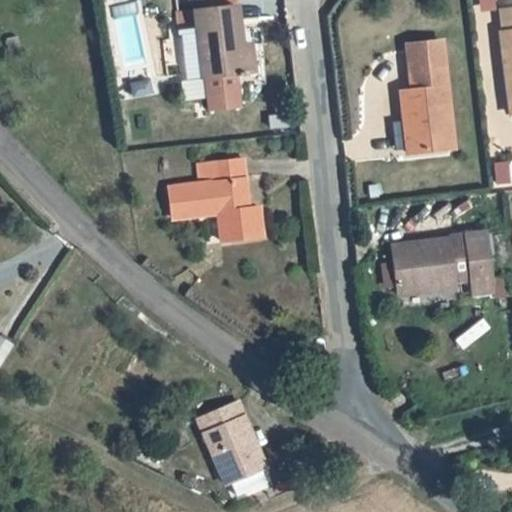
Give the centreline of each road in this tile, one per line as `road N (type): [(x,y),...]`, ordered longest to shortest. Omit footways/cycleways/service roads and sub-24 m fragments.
road 1 (residential): [(360,440),(206,342),(0,151)]
road 2 (residential): [(360,440),(302,0)]
